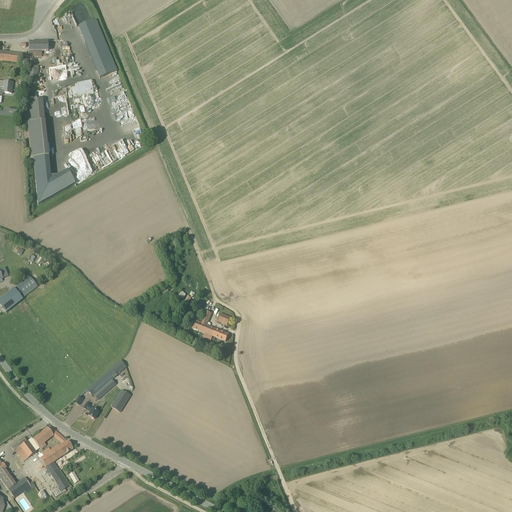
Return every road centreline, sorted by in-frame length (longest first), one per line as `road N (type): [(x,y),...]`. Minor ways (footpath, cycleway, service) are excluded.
road 1 (track): [(96,0),(215,300),(239,320),(236,364),(279,470)]
road 2 (tertiary): [(223,511),(53,420),(0,357)]
road 3 (track): [(129,306),(60,253),(0,229)]
